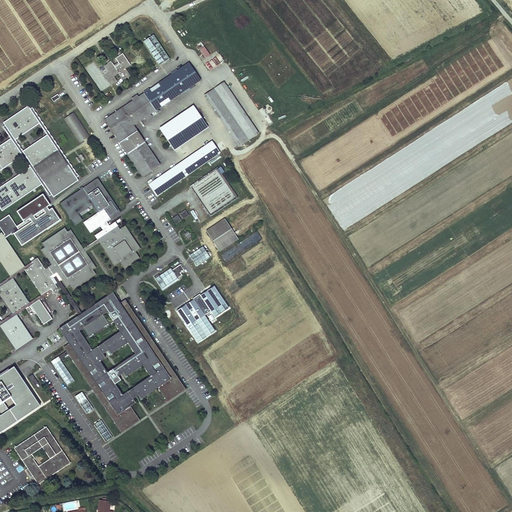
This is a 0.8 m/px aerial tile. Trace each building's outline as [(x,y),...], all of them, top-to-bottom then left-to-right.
[(153,36),(143,42),(159,66),(169,59),(153,36)] [(206,58),(211,54),(204,46),(199,49),(206,58)] [(111,62),(104,66),(107,70),(108,72),(103,75),(110,86),(116,82),(112,76),(118,72),(119,74),(124,80),(127,78),(124,74),(127,72),(124,68),(130,65),(123,54),(116,58),(119,63),(120,64),(115,68),(114,66),(111,62)] [(211,60),(205,65),(210,70),(216,66),(211,60)] [(190,61),(144,93),(150,101),(156,110),(201,79),(196,71),(190,61)] [(214,88),(248,140),(260,132),(226,81),(214,88)] [(214,88),(204,95),(239,146),(248,140),(214,88)] [(133,101),(105,120),(143,176),(161,165),(134,125),(144,118),(150,114),(156,110),(150,101),(144,93),(139,97),(133,101)] [(194,105),(159,128),(168,139),(175,149),(209,126),(202,116),(194,105)] [(29,108),(4,124),(7,129),(5,130),(12,140),(15,139),(39,122),(48,136),(24,153),(22,154),(31,169),(41,183),(48,194),(50,192),(53,196),(77,180),(75,176),(77,174),(65,156),(34,111),(32,112),(29,108)] [(73,114),(65,120),(80,142),(88,137),(73,114)] [(24,153),(15,139),(12,140),(0,148),(0,208),(1,210),(41,183),(31,169),(0,189),(0,169),(22,154),(24,153)] [(213,141),(198,152),(205,163),(220,152),(213,141)] [(80,148),(88,161),(95,157),(88,144),(80,148)] [(198,152),(149,185),(157,196),(205,163),(198,152)] [(104,234),(97,239),(99,241),(115,266),(121,262),(125,268),(140,258),(136,252),(141,248),(125,225),(120,229),(117,226),(117,225),(111,230),(106,222),(120,213),(118,211),(117,211),(97,180),(60,204),(65,211),(74,224),(78,221),(74,214),(92,203),(99,213),(97,214),(83,223),(90,233),(100,227),(104,234)] [(18,231),(14,234),(21,245),(60,220),(52,208),(49,209),(47,207),(50,205),(43,194),(16,211),(23,222),(15,227),(18,231)] [(80,219),(77,215),(91,205),(97,214),(99,213),(92,203),(74,214),(78,221),(80,219)] [(185,210),(180,214),(183,219),(188,216),(185,210)] [(178,215),(172,219),(176,224),(181,220),(178,215)] [(0,263),(9,278),(0,283),(0,293),(14,314),(15,316),(26,309),(29,313),(31,311),(28,307),(30,306),(29,304),(12,279),(25,271),(42,297),(52,290),(53,292),(57,288),(55,285),(57,283),(60,282),(62,280),(67,288),(70,285),(73,289),(96,274),(93,270),(97,268),(85,251),(84,248),(71,230),(68,232),(65,228),(42,243),(45,247),(41,250),(51,265),(45,269),(37,258),(32,261),(33,262),(24,268),(4,239),(10,235),(11,236),(14,234),(18,231),(15,227),(8,216),(0,220),(0,229),(4,235),(3,236),(1,233),(0,233),(0,263)] [(226,217),(208,228),(221,250),(240,237),(226,217)] [(97,239),(84,248),(85,251),(90,248),(99,242),(97,239)] [(246,267),(268,251),(260,241),(239,258),(246,267)] [(203,246),(190,254),(197,264),(210,256),(203,246)] [(159,274),(155,277),(163,289),(179,279),(178,277),(182,275),(180,273),(184,270),(180,265),(172,270),(171,268),(160,275),(159,274)] [(60,282),(57,283),(79,316),(80,315),(81,314),(60,282)] [(211,310),(215,316),(230,307),(215,285),(201,294),(211,310)] [(118,301),(113,293),(94,305),(97,310),(94,312),(91,308),(81,314),(80,315),(79,316),(82,320),(80,321),(77,317),(59,329),(64,336),(66,334),(71,342),(86,340),(113,322),(125,300),(118,305),(116,302),(118,301)] [(194,298),(205,314),(211,310),(201,294),(194,298)] [(143,295),(140,297),(148,308),(151,306),(143,295)] [(177,310),(198,342),(215,330),(205,314),(194,298),(177,310)] [(38,299),(29,304),(30,306),(43,325),(52,319),(38,299)] [(186,389),(125,300),(113,322),(120,332),(104,343),(108,349),(110,348),(113,353),(128,343),(135,354),(119,365),(123,372),(125,371),(128,375),(143,366),(150,376),(134,387),(138,394),(140,393),(143,398),(158,388),(167,402),(173,398),(171,395),(172,395),(174,397),(179,394),(177,391),(178,390),(180,393),(186,389)] [(0,326),(1,326),(17,350),(32,340),(15,316),(14,314),(0,322),(0,326)] [(86,340),(71,342),(64,347),(67,352),(59,357),(61,359),(68,354),(122,433),(127,429),(125,427),(127,426),(128,428),(133,425),(131,422),(133,421),(135,424),(140,420),(131,406),(136,403),(133,398),(128,391),(123,395),(116,384),(121,380),(117,375),(113,369),(108,373),(100,361),(105,358),(102,353),(98,347),(93,351),(86,340)] [(104,343),(98,347),(102,353),(108,349),(104,343)] [(52,361),(67,385),(75,380),(61,359),(59,357),(52,361)] [(119,365),(113,369),(117,375),(123,372),(119,365)] [(0,374),(0,431),(40,404),(14,366),(0,374)] [(33,375),(29,377),(37,389),(40,386),(33,375)] [(134,387),(128,391),(133,398),(136,396),(138,394),(134,387)] [(82,392),(75,396),(87,414),(93,409),(82,392)] [(102,421),(95,425),(107,443),(113,438),(102,421)] [(361,428),(370,441),(376,437),(366,424),(361,428)] [(14,448),(38,484),(71,463),(46,426),(14,448)] [(372,445),(380,458),(386,454),(378,441),(372,445)] [(389,457),(383,461),(390,475),(396,471),(389,457)] [(398,475),(392,479),(402,492),(408,487),(398,475)] [(109,511),(110,501),(100,500),(99,510),(100,510),(99,511),(113,511),(109,511)]
